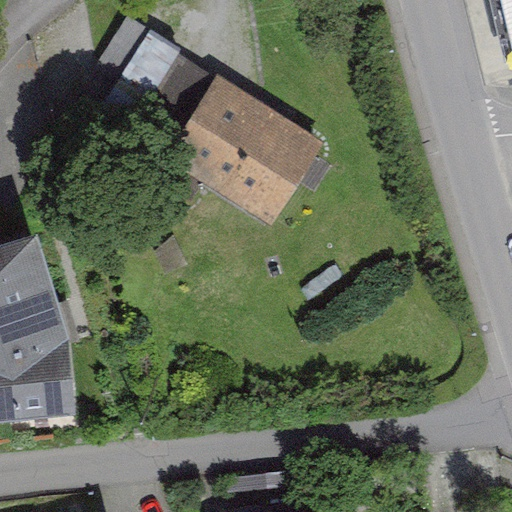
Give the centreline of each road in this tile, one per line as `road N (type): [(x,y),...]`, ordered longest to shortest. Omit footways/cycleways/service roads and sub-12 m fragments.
road 1 (residential): [(511,418),(0,475)]
road 2 (residential): [(419,0),(511,312)]
